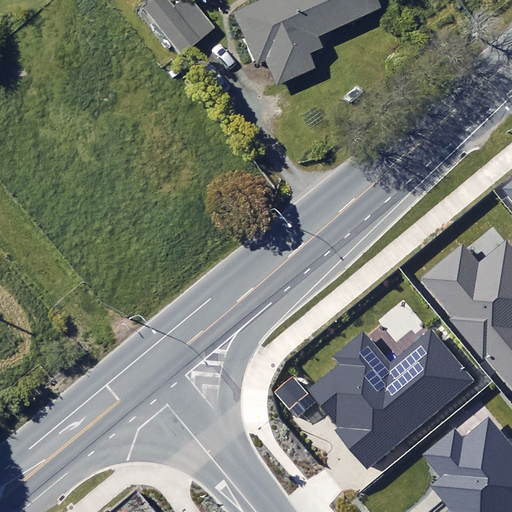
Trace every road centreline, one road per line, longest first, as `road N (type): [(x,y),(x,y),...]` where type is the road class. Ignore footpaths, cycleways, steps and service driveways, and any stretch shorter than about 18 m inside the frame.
road 1 (residential): [(309,240),(244,343),(234,373),(232,425),(252,507)]
road 2 (tertiary): [(511,68),(309,240)]
road 3 (tertiary): [(309,240),(137,369)]
road 4 (residential): [(252,507),(137,369)]
road 5 (tertiary): [(137,369),(0,483)]
